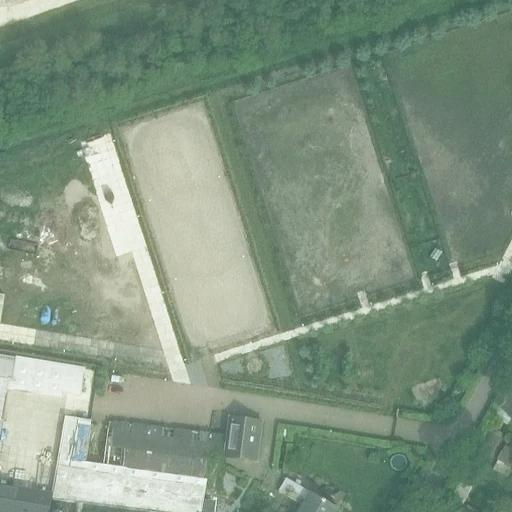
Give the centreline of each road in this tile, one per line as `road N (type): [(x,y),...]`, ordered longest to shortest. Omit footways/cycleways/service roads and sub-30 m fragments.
road 1 (unknown): [(464,432),(136,393)]
road 2 (unclassified): [(415,511),(511,351)]
